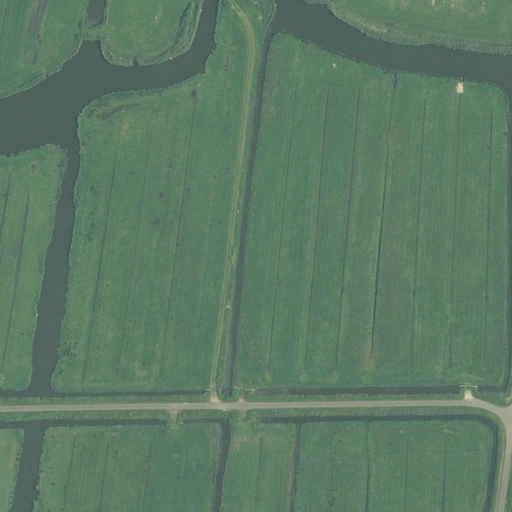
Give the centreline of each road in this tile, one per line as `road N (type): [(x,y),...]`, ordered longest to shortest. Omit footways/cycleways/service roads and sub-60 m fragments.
road 1 (track): [(230,0),(249,27),(252,58),(214,406)]
road 2 (track): [(172,0),(116,37),(0,27)]
